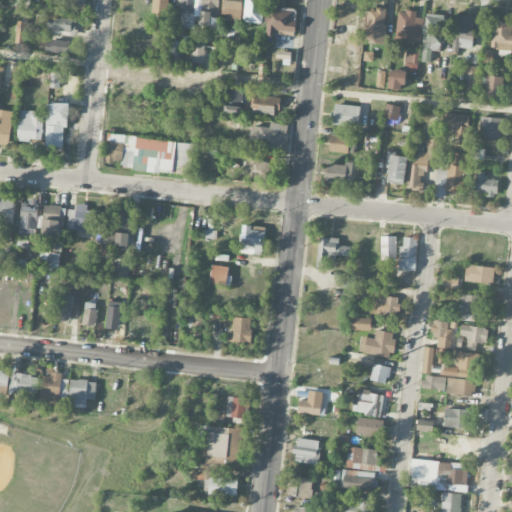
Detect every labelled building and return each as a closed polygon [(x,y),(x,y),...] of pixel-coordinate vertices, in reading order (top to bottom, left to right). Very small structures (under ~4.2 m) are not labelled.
[(152,0),(153,14),(168,14),(168,0),(152,0)] [(218,0),(180,0),(179,28),(196,29),(197,10),(218,12),(218,0)] [(227,15),(227,21),(241,21),(242,0),(222,0),(222,15),(227,15)] [(244,0),(244,22),(263,23),(264,0),(244,0)] [(267,35),(294,36),(295,9),(280,8),(281,3),(268,3),(267,35)] [(367,7),(365,43),(385,44),(387,8),(367,7)] [(399,10),(394,42),(420,46),(424,19),(416,18),(417,13),(399,10)] [(218,13),(200,12),(200,25),(218,26),(218,13)] [(422,62),(430,63),(431,51),(441,52),(444,15),(426,14),(422,62)] [(459,47),(473,48),(476,16),(458,14),(454,52),(458,52),(459,47)] [(355,25),(356,19),(343,17),(342,24),(355,25)] [(76,19),(49,18),(48,29),(75,31),(76,19)] [(511,20),(493,20),(492,48),(511,49),(511,20)] [(15,43),(25,44),(26,22),(17,21),(15,43)] [(46,53),(72,54),(73,41),(70,41),(70,31),(47,31),(46,53)] [(191,63),(203,64),(204,45),(192,45),(191,63)] [(420,53),(407,51),(404,63),(409,64),(408,71),(416,73),(420,53)] [(478,65),(464,65),(463,88),(477,89),(478,65)] [(405,90),(405,71),(389,70),(389,90),(405,90)] [(384,88),(386,71),(378,71),(376,87),(384,88)] [(60,88),(60,73),(51,72),(50,87),(60,88)] [(484,94),(503,95),(504,76),(485,75),(484,94)] [(244,89),(227,88),(225,113),(241,114),(244,89)] [(277,116),(279,104),(255,100),(253,112),(277,116)] [(46,147),(63,147),(64,128),(68,128),(68,104),(46,104),(46,147)] [(360,107),(335,104),(333,124),(358,127),(360,107)] [(385,118),(399,120),(400,106),(387,104),(385,118)] [(0,144),(10,145),(13,111),(0,109),(0,144)] [(42,141),(43,113),(19,112),(18,140),(42,141)] [(469,114),(445,113),(445,129),(468,129),(469,114)] [(479,137),(501,138),(502,117),(480,116),(479,137)] [(252,126),(251,144),(287,145),(287,124),(270,124),(270,127),(252,126)] [(329,151),(348,154),(350,137),(331,134),(329,151)] [(194,143),(108,135),(105,162),(122,164),(121,168),(191,175),(194,143)] [(438,140),(427,139),(426,155),(410,154),(408,188),(420,188),(421,174),(427,174),(428,160),(437,161),(438,140)] [(473,159),(484,159),(485,149),(474,148),(473,159)] [(463,193),(465,153),(449,152),(447,192),(463,193)] [(408,156),(390,154),(387,183),(405,184),(408,156)] [(271,160),(250,159),(249,178),(270,178),(271,160)] [(355,165),(326,163),(325,182),(354,184),(355,165)] [(474,193),(497,194),(497,179),(487,179),(487,171),(475,170),(474,193)] [(0,221),(14,222),(15,199),(0,198),(0,221)] [(21,201),(20,235),(36,236),(38,201),(21,201)] [(76,210),(67,210),(67,230),(94,231),(95,211),(87,211),(87,205),(76,204),(76,210)] [(42,239),(59,240),(60,205),(43,205),(42,239)] [(116,245),(116,239),(130,239),(131,210),(117,210),(116,224),(97,223),(96,244),(116,245)] [(241,253),(264,254),(265,227),(242,226),(241,253)] [(397,237),(381,236),(380,259),(396,260),(397,237)] [(339,239),(319,237),(317,264),(327,265),(328,255),(349,257),(350,246),(338,245),(339,239)] [(417,238),(401,237),(400,271),(416,271),(417,238)] [(37,268),(58,272),(60,254),(40,251),(37,268)] [(493,283),(495,268),(464,264),(463,280),(493,283)] [(226,285),(228,267),(211,265),(210,284),(226,285)] [(458,277),(443,277),(443,291),(458,291),(458,277)] [(71,322),(73,295),(56,294),(55,321),(71,322)] [(458,304),(458,314),(479,315),(479,294),(463,294),(463,304),(458,304)] [(398,317),(399,297),(376,296),(375,315),(398,317)] [(118,329),(122,303),(109,301),(105,327),(118,329)] [(97,304),(85,303),(83,324),(95,325),(97,304)] [(371,319),(353,317),(352,329),(370,331),(371,319)] [(231,343),(251,343),(251,318),(231,318),(231,343)] [(451,322),(431,321),(430,336),(438,336),(437,348),(450,348),(451,322)] [(488,328),(460,324),(459,335),(467,336),(465,348),(475,349),(476,340),(487,342),(488,328)] [(392,357),(395,333),(376,331),(375,339),(362,337),(360,353),(392,357)] [(433,348),(424,347),(423,373),(432,374),(433,348)] [(474,353),(458,351),(455,367),(472,369),(474,353)] [(371,381),(388,384),(390,367),(373,364),(371,381)] [(458,376),(458,367),(444,367),(444,375),(458,376)] [(0,394),(8,395),(9,372),(0,371),(0,394)] [(23,398),(24,392),(37,394),(40,376),(11,373),(8,396),(23,398)] [(61,375),(41,374),(41,406),(60,406),(61,375)] [(422,388),(444,391),(446,378),(424,375),(422,388)] [(474,380),(448,377),(446,392),(472,396),(474,380)] [(95,399),(96,380),(70,379),(69,407),(86,407),(86,399),(95,399)] [(320,416),(323,392),(309,390),(307,401),(299,400),(297,412),(320,416)] [(385,417),(388,395),(357,391),(354,413),(385,417)] [(227,417),(245,418),(246,407),(249,408),(250,398),(227,397),(227,417)] [(468,427),(468,408),(444,409),(445,427),(468,427)] [(356,435),(382,438),(384,420),(358,417),(356,435)] [(433,432),(433,421),(417,419),(417,431),(433,432)] [(229,458),(228,465),(240,466),(242,428),(208,427),(207,457),(229,458)] [(294,462),(318,465),(321,441),(296,438),(294,462)] [(346,468),(376,470),(377,449),(347,448),(346,468)] [(467,485),(468,464),(411,461),(410,480),(419,481),(419,489),(445,490),(446,484),(467,485)] [(376,475),(348,473),(348,471),(344,471),(343,490),(375,491),(376,475)] [(311,499),(313,479),(290,476),(287,496),(311,499)] [(238,479),(205,478),(204,494),(237,495),(238,479)] [(416,509),(416,506),(435,507),(436,491),(410,489),(409,509),(416,509)] [(460,511),(461,493),(443,492),(441,511),(460,511)] [(374,511),(374,499),(356,499),(356,507),(345,507),(345,511),(374,511)]
